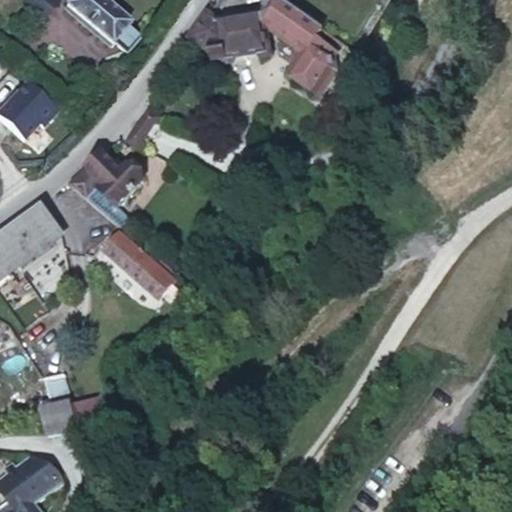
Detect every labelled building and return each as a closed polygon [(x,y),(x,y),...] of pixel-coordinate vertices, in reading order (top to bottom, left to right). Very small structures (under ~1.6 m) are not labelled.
[(22,0),(12,12),(40,32),(56,14),(43,2),(44,0),(22,0)] [(107,43),(124,60),(140,40),(91,3),(94,0),(77,0),(63,18),(102,52),(107,43)] [(316,52),(329,35),(282,7),(266,33),(306,59),(290,83),(314,98),(337,63),(316,52)] [(213,24),(198,46),(220,61),(211,71),(223,83),(271,63),(261,35),(239,44),(213,24)] [(61,201),(86,217),(97,202),(120,218),(129,206),(130,207),(145,186),(128,172),(123,178),(103,166),(89,179),(61,201)] [(120,218),(97,202),(86,217),(125,242),(134,228),(120,218)] [(0,296),(15,286),(11,281),(68,240),(59,229),(54,234),(44,219),(0,251),(0,296)] [(160,274),(115,245),(106,260),(150,289),(160,274)] [(0,403),(32,377),(0,334),(0,403)] [(83,415),(52,414),(51,443),(82,443),(83,415)] [(0,492),(0,499),(8,511),(33,511),(48,502),(28,473),(0,492)] [(185,484),(170,502),(180,511),(179,511),(195,511),(204,503),(185,484)]
